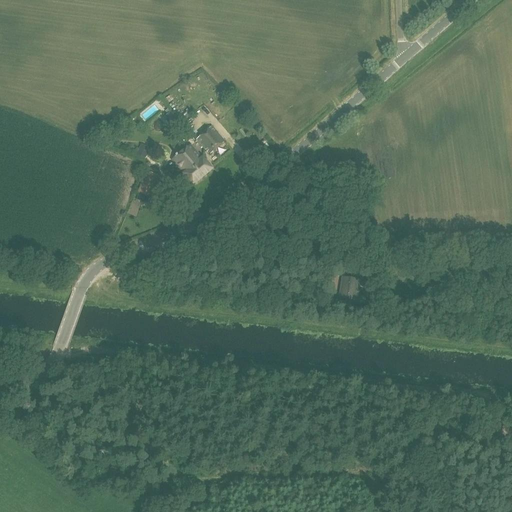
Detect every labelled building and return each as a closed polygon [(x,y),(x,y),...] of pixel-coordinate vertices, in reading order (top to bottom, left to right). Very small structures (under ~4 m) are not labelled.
[(171,112),(164,118),(172,128),(179,122),(171,112)] [(116,137),(127,130),(123,125),(113,132),(116,137)] [(196,139),(209,155),(226,142),(212,125),(196,139)] [(213,169),(203,157),(202,158),(190,144),(172,160),(184,173),(183,174),(188,179),(193,186),(213,169)] [(137,192),(140,193),(137,202),(143,203),(146,195),(152,197),(158,175),(145,171),(137,192)] [(355,296),(357,283),(342,281),(340,294),(355,296)] [(362,282),(360,289),(369,291),(370,284),(362,282)] [(368,302),(366,311),(390,314),(392,305),(368,302)]
